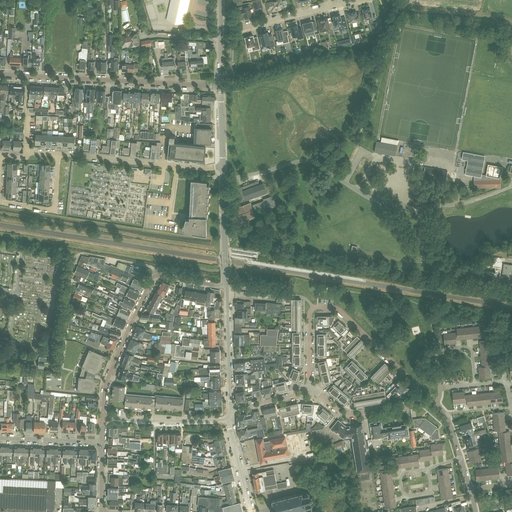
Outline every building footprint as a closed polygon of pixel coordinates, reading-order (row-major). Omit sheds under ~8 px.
[(171,0),(167,19),(174,22),(176,22),(176,23),(184,23),(188,2),(189,0),(188,0),(171,0)] [(282,4),(281,3),(280,2),(280,0),(266,3),(268,10),(271,9),(272,11),(282,9),(281,6),(282,6),(282,5),(282,4)] [(253,2),(255,9),(261,8),(259,1),(253,2)] [(245,17),(245,18),(252,16),(249,6),(249,5),(242,6),(242,8),(243,9),(237,10),(239,16),(242,15),(244,14),(244,15),(245,17)] [(372,18),(370,8),(369,8),(368,7),(364,8),(364,9),(363,10),(365,19),(369,18),(370,24),(373,23),(372,18)] [(356,11),(353,12),(351,12),(351,11),(347,12),(348,17),(349,16),(350,22),(352,22),(353,23),(356,22),(356,21),(356,20),(358,20),(358,22),(361,21),(359,12),(356,13),(356,11)] [(348,30),(346,21),(345,17),(341,18),(340,15),(339,15),(338,15),(336,15),(335,16),(333,17),(335,27),(339,26),(341,32),(348,30)] [(328,23),(327,18),(326,17),(324,18),(324,19),(321,19),(321,18),(318,19),(318,20),(320,31),(328,30),(329,35),(334,34),(332,22),(328,23)] [(314,30),(317,29),(315,22),(312,23),(312,22),(309,22),(308,22),(306,22),(306,23),(303,24),(305,33),(314,30)] [(377,29),(377,32),(379,31),(377,22),(373,23),(370,24),(372,30),(377,29)] [(301,27),(298,28),(297,25),(296,25),(293,25),(293,26),(290,27),(292,32),(290,33),(291,37),(293,36),(293,37),(297,36),(298,39),(303,38),(301,27)] [(284,36),(283,32),(282,29),(281,29),(281,28),(279,29),(279,30),(276,30),(278,41),(282,40),(283,43),(289,42),(287,35),(284,36)] [(136,34),(132,35),(131,31),(125,32),(126,36),(120,37),(121,47),(129,46),(129,47),(139,45),(136,34)] [(274,45),(272,39),(271,34),(268,35),(267,32),(264,33),(263,32),(261,33),(260,34),(261,41),(260,41),(261,46),(266,44),(267,47),(274,45)] [(247,47),(248,47),(253,46),(254,50),(260,49),(257,37),(254,38),(253,36),(252,36),(252,35),(248,36),(248,37),(245,38),(247,47)] [(77,68),(85,69),(86,60),(87,60),(87,54),(88,45),(82,44),(82,51),(79,53),(78,60),(79,60),(79,64),(77,64),(77,68)] [(203,46),(196,45),(196,48),(196,54),(197,66),(204,66),(203,63),(207,63),(206,56),(200,57),(199,49),(203,49),(203,46)] [(187,49),(188,58),(189,62),(190,62),(190,67),(197,66),(196,54),(192,54),(192,49),(187,49)] [(20,66),(20,61),(20,58),(12,58),(13,52),(10,52),(9,65),(20,66)] [(186,67),(185,61),(185,59),(184,59),(184,57),(177,58),(178,68),(186,67)] [(131,58),(129,58),(128,71),(134,71),(138,71),(138,63),(134,63),(134,64),(131,64),(131,58)] [(7,94),(8,85),(1,84),(1,93),(2,93),(1,99),(0,99),(0,102),(0,114),(8,115),(9,107),(4,106),(5,94),(7,94)] [(78,107),(80,88),(75,88),(74,97),(72,97),(71,106),(78,107)] [(108,109),(108,103),(105,102),(105,91),(97,90),(97,101),(102,101),(102,109),(108,109)] [(173,93),(166,93),(162,93),(161,107),(169,107),(169,101),(172,101),(173,93)] [(202,114),(210,114),(211,107),(197,107),(197,106),(188,106),(188,111),(197,111),(197,114),(202,114)] [(211,133),(212,133),(212,128),(212,126),(210,126),(210,124),(199,123),(199,122),(197,121),(197,128),(196,128),(196,127),(195,127),(194,127),(194,128),(194,129),(195,129),(195,128),(194,144),(174,142),(174,141),(175,137),(173,137),(173,136),(170,136),(169,142),(170,142),(170,143),(169,143),(168,158),(171,159),(175,159),(178,159),(183,160),(185,160),(190,161),(190,160),(192,161),(197,161),(199,162),(204,162),(204,159),(206,147),(202,147),(203,145),(196,145),(196,143),(211,144),(211,136),(211,133)] [(9,149),(10,145),(10,141),(3,140),(3,138),(0,137),(0,144),(2,145),(2,149),(9,149)] [(13,139),(10,138),(10,141),(10,145),(13,145),(13,150),(20,150),(20,149),(21,149),(21,145),(20,145),(20,141),(13,141),(13,139)] [(90,152),(90,153),(95,153),(96,148),(96,146),(99,146),(100,139),(96,139),(91,138),(84,138),(83,143),(84,143),(84,145),(83,145),(83,147),(83,149),(90,150),(90,152)] [(116,147),(120,148),(120,140),(119,140),(113,140),(112,140),(111,146),(103,145),(103,147),(102,147),(102,149),(102,151),(110,152),(110,155),(115,155),(116,147)] [(136,158),(136,152),(136,149),(140,150),(141,141),(137,141),(137,143),(132,142),(131,148),(123,147),(123,150),(122,149),(122,151),(122,153),(131,154),(130,157),(136,158)] [(375,152),(378,153),(378,154),(382,155),(382,153),(395,156),(397,145),(376,141),(375,152)] [(151,156),(150,159),(156,160),(156,151),(160,152),(161,143),(157,142),(157,145),(152,144),(151,150),(144,150),(144,152),(143,152),(143,153),(144,153),(143,155),(151,156)] [(465,174),(475,176),(481,177),(481,175),(485,156),(463,152),(462,159),(468,160),(465,174)] [(500,179),(500,178),(499,177),(503,169),(503,167),(488,164),(486,175),(481,175),(481,177),(475,176),(474,180),(474,188),(500,187),(500,179)] [(425,167),(423,176),(446,180),(447,171),(425,167)] [(208,193),(209,193),(209,188),(208,188),(210,188),(210,185),(207,185),(207,182),(207,181),(191,180),(191,184),(192,184),(192,188),(194,188),(194,192),(192,191),(191,196),(194,197),(194,200),(191,200),(191,205),(193,205),(193,208),(191,208),(190,213),(193,213),(193,216),(190,216),(189,219),(186,218),(184,225),(183,225),(182,227),(183,227),(183,228),(184,228),(185,228),(184,231),(203,234),(204,228),(206,228),(206,229),(207,229),(206,220),(206,217),(207,217),(208,212),(207,212),(209,212),(209,209),(207,209),(208,209),(208,204),(207,204),(209,204),(209,201),(207,201),(208,201),(208,196),(207,196),(209,196),(210,193),(208,193)] [(259,184),(258,181),(238,188),(242,201),(248,198),(248,199),(250,198),(252,197),(252,198),(254,197),(253,197),(255,196),(256,196),(257,196),(257,195),(259,195),(261,194),(263,193),(263,194),(264,193),(266,192),(263,183),(259,184)] [(16,193),(6,192),(5,198),(13,199),(13,201),(16,201),(16,193)] [(276,206),(272,195),(263,199),(263,200),(252,204),(254,210),(260,207),(261,211),(276,206)] [(255,217),(250,202),(235,207),(238,215),(241,222),(255,217)] [(241,254),(244,254),(244,256),(256,257),(257,251),(241,249),(241,254)] [(87,264),(113,274),(116,276),(121,278),(121,277),(124,271),(116,267),(110,265),(110,266),(104,264),(105,259),(90,256),(89,258),(81,256),(79,261),(87,264)] [(501,272),(503,258),(494,257),(492,267),(495,268),(495,273),(482,271),(482,274),(486,275),(497,277),(497,272),(501,272)] [(511,265),(504,264),(502,276),(511,277),(511,270),(511,265)] [(127,280),(141,286),(143,283),(143,282),(137,279),(139,276),(130,273),(133,268),(127,265),(124,271),(121,277),(121,278),(127,280)] [(77,266),(75,270),(88,275),(89,271),(77,266)] [(88,275),(75,270),(74,273),(86,278),(88,275)] [(129,286),(139,290),(141,286),(127,280),(121,278),(116,276),(115,278),(125,283),(130,285),(129,286)] [(158,287),(167,292),(169,288),(172,290),(174,287),(170,285),(162,281),(158,287)] [(86,291),(91,293),(93,289),(79,283),(77,287),(83,290),(86,291)] [(127,287),(121,285),(117,283),(115,286),(120,288),(137,296),(139,292),(129,287),(128,288),(127,288),(127,287)] [(167,292),(158,287),(156,292),(163,296),(164,296),(167,292)] [(135,300),(137,296),(120,288),(119,290),(126,293),(125,295),(135,300)] [(185,290),(184,298),(184,299),(182,298),(180,307),(183,307),(184,300),(190,301),(191,291),(185,290)] [(196,302),(196,300),(197,292),(191,291),(190,301),(189,305),(191,305),(192,301),(196,302)] [(205,300),(205,301),(205,305),(209,305),(210,301),(212,301),(214,292),(208,291),(206,300),(205,300)] [(155,293),(153,298),(162,303),(163,300),(163,299),(164,297),(163,296),(156,292),(155,293)] [(201,304),(201,306),(200,308),(200,311),(204,311),(204,309),(205,305),(205,301),(205,300),(206,294),(203,293),(197,292),(196,300),(196,302),(195,303),(196,303),(201,304)] [(117,299),(118,299),(133,305),(134,301),(124,297),(124,299),(119,297),(114,295),(110,293),(109,296),(115,299),(117,299)] [(153,298),(150,304),(156,307),(157,308),(157,307),(158,307),(159,304),(164,307),(165,305),(162,303),(153,298)] [(131,309),(133,305),(118,299),(117,299),(115,299),(115,300),(119,302),(118,304),(131,309)] [(279,315),(281,304),(280,304),(266,302),(266,304),(255,303),(255,306),(255,310),(261,311),(261,313),(266,313),(266,312),(273,313),(272,316),(277,316),(279,316),(279,315)] [(108,306),(114,309),(128,315),(130,311),(120,307),(119,309),(109,304),(108,306)] [(157,308),(156,307),(150,304),(147,310),(153,313),(160,314),(160,312),(158,311),(156,311),(157,309),(156,308),(157,308)] [(116,315),(127,319),(128,315),(114,309),(108,306),(105,305),(104,308),(112,311),(113,311),(117,313),(116,315)] [(209,306),(209,305),(205,305),(204,309),(204,311),(204,312),(205,319),(208,319),(215,318),(214,310),(214,309),(211,309),(211,306),(209,306)] [(238,311),(238,317),(247,317),(247,314),(250,314),(251,308),(250,308),(236,307),(236,311),(238,311)] [(105,324),(104,327),(110,328),(111,326),(111,325),(112,325),(122,329),(124,325),(107,317),(106,317),(101,315),(100,316),(92,312),(91,315),(99,319),(100,318),(103,319),(106,320),(105,324)] [(107,317),(124,325),(126,321),(116,317),(115,319),(108,315),(107,317)] [(331,324),(332,321),(335,316),(333,316),(329,316),(326,316),(323,316),(323,325),(329,325),(329,324),(331,324)] [(335,316),(332,321),(331,324),(333,326),(332,327),(336,331),(343,324),(340,322),(340,321),(339,320),(335,316)] [(168,329),(171,329),(172,330),(174,318),(170,317),(169,321),(166,321),(165,329),(168,329)] [(202,328),(203,328),(215,328),(215,322),(209,322),(209,320),(201,320),(202,328)] [(345,327),(343,324),(336,331),(340,334),(341,334),(343,336),(345,334),(343,332),(346,329),(347,328),(345,326),(345,327)] [(110,329),(111,328),(110,328),(104,327),(100,326),(99,326),(98,329),(100,329),(104,330),(107,330),(106,333),(109,334),(119,337),(121,332),(110,329)] [(136,329),(135,331),(149,337),(150,334),(144,332),(145,329),(138,326),(137,327),(136,327),(136,328),(136,329)] [(263,345),(264,345),(267,345),(270,345),(273,345),(276,345),(279,328),(267,328),(267,334),(260,334),(260,345),(263,345)] [(134,333),(133,334),(133,335),(141,339),(142,336),(148,339),(149,337),(135,331),(134,333)] [(351,334),(355,338),(353,341),(360,348),(364,343),(357,336),(356,335),(353,332),(351,334)] [(456,340),(458,339),(457,332),(449,333),(450,344),(456,343),(456,340)] [(112,351),(115,344),(99,337),(94,334),(94,336),(89,334),(85,342),(98,348),(99,345),(105,347),(112,351)] [(115,344),(118,339),(109,336),(109,338),(103,336),(100,334),(100,335),(99,337),(115,344)] [(235,345),(245,345),(250,345),(250,337),(249,337),(249,335),(235,334),(235,345)] [(170,337),(161,335),(160,342),(170,344),(170,337)] [(351,342),(348,345),(355,352),(360,348),(353,341),(349,337),(347,339),(351,342)] [(183,338),(182,345),(192,346),(201,348),(202,340),(190,338),(186,338),(183,338)] [(130,342),(130,344),(144,350),(145,349),(144,349),(144,347),(143,346),(144,344),(139,342),(132,339),(131,340),(131,339),(130,341),(130,342)] [(355,352),(348,345),(344,341),(343,343),(346,347),(344,349),(351,357),(355,352)] [(192,346),(182,345),(176,344),(170,344),(160,342),(159,342),(158,347),(172,349),(171,352),(175,353),(175,356),(198,359),(199,348),(192,348),(192,346)] [(144,350),(130,344),(129,346),(128,345),(127,348),(128,348),(127,348),(135,352),(136,350),(143,353),(144,350)] [(253,370),(257,369),(257,371),(262,370),(265,370),(265,364),(263,345),(260,345),(251,345),(252,360),(239,361),(235,362),(235,371),(239,371),(250,369),(251,369),(253,370)] [(104,356),(101,354),(89,349),(81,368),(79,377),(78,377),(77,391),(94,392),(95,379),(93,379),(95,374),(96,374),(104,356)] [(210,361),(220,361),(220,350),(212,351),(212,349),(206,349),(206,353),(210,353),(210,361)] [(319,358),(324,358),(324,356),(326,356),(326,350),(318,350),(318,354),(317,354),(317,356),(319,356),(319,358)] [(124,357),(138,362),(141,363),(142,361),(133,358),(134,355),(126,353),(125,354),(124,355),(125,355),(124,357)] [(38,362),(37,366),(43,366),(44,362),(48,363),(48,358),(39,357),(38,362)] [(122,361),(131,364),(133,365),(134,364),(137,365),(138,362),(124,357),(124,358),(123,359),(122,360),(123,361),(122,361)] [(324,361),(324,359),(319,360),(319,362),(318,362),(318,364),(319,364),(319,367),(328,366),(327,360),(324,361)] [(350,371),(356,364),(353,362),(354,362),(352,360),(351,361),(346,367),(343,369),(347,373),(350,371)] [(130,366),(131,364),(122,361),(122,363),(121,363),(120,364),(121,365),(121,366),(135,371),(136,368),(130,366)] [(385,363),(380,368),(387,375),(390,372),(394,376),(396,374),(385,363)] [(350,371),(353,374),(360,368),(359,366),(358,367),(356,364),(350,371)] [(478,367),(479,373),(490,372),(489,364),(482,365),(482,367),(478,367)] [(296,370),(298,366),(294,366),(294,368),(293,368),(291,373),(299,376),(300,373),(301,373),(301,371),(300,371),(296,370)] [(118,373),(133,378),(134,378),(134,377),(138,378),(139,376),(133,374),(133,375),(127,373),(128,371),(120,368),(120,369),(119,369),(119,370),(119,371),(118,373)] [(353,374),(357,378),(363,372),(361,369),(360,368),(353,374)] [(391,379),(387,375),(380,368),(376,372),(383,379),(386,377),(389,381),(391,379)] [(363,372),(357,378),(361,382),(367,377),(368,376),(366,374),(363,372)] [(387,383),(383,379),(376,372),(371,377),(378,384),(381,381),(385,385),(387,383)] [(299,376),(291,373),(289,378),(290,379),(289,381),(291,384),(292,380),(296,381),(297,382),(298,380),(299,376)] [(221,376),(207,377),(207,382),(201,383),(201,387),(211,387),(221,387),(221,376)] [(332,381),(330,376),(322,378),(323,381),(322,382),(323,384),(324,383),(326,386),(330,384),(329,384),(329,382),(332,381)] [(388,394),(386,396),(387,398),(389,397),(404,382),(400,379),(394,385),(396,386),(388,394)] [(269,396),(273,395),(271,386),(269,387),(268,380),(265,381),(269,396)] [(286,381),(280,382),(282,391),(286,390),(288,390),(288,388),(287,385),(291,384),(289,381),(286,382),(286,381)] [(282,391),(280,382),(272,384),(273,387),(276,386),(277,391),(277,392),(279,392),(279,391),(282,391)] [(396,398),(394,396),(398,392),(400,394),(402,392),(403,393),(404,393),(405,393),(405,392),(406,392),(406,391),(406,390),(405,389),(408,386),(404,382),(389,397),(387,398),(388,403),(397,401),(396,398)] [(332,395),(338,388),(333,384),(332,387),(330,385),(327,387),(328,390),(327,392),(329,393),(332,395)] [(113,389),(112,395),(114,395),(113,399),(124,400),(124,396),(125,386),(118,386),(114,385),(114,389),(113,389)] [(377,387),(378,392),(380,402),(386,401),(384,391),(381,392),(380,386),(377,387)] [(380,402),(378,392),(374,393),(373,387),(371,388),(372,393),(374,403),(380,402)] [(336,398),(342,391),(338,388),(332,395),(335,397),(334,397),(336,398)] [(374,403),(372,393),(368,394),(367,388),(365,389),(366,394),(367,404),(374,403)] [(251,392),(248,393),(247,390),(244,391),(243,391),(243,389),(239,390),(239,392),(236,393),(236,397),(237,397),(237,398),(250,395),(250,393),(251,393),(251,392)] [(361,405),(367,404),(366,394),(362,395),(361,389),(359,390),(360,395),(361,405)] [(9,390),(7,390),(7,399),(14,400),(15,390),(9,390)] [(40,392),(40,394),(38,394),(35,393),(34,399),(42,400),(43,391),(43,390),(41,390),(40,392)] [(250,395),(237,398),(237,399),(236,399),(236,402),(238,403),(247,401),(246,399),(252,398),(253,400),(262,398),(260,390),(253,392),(251,392),(251,393),(250,393),(250,395)] [(49,400),(50,395),(50,392),(43,391),(42,400),(42,401),(49,402),(49,400)] [(338,399),(340,401),(346,395),(342,391),(336,398),(337,400),(338,399)] [(142,407),(141,408),(148,409),(148,408),(151,408),(152,406),(159,407),(159,408),(165,409),(165,408),(172,408),(172,410),(178,410),(179,409),(182,409),(183,399),(179,398),(157,396),(156,398),(153,398),(153,397),(126,395),(125,401),(125,405),(128,406),(128,407),(135,408),(135,406),(142,407)] [(350,398),(346,395),(340,401),(343,404),(344,406),(345,404),(349,405),(350,402),(348,401),(350,398)] [(355,406),(361,405),(360,395),(353,396),(354,401),(351,402),(351,405),(355,405),(355,406)] [(472,395),(464,395),(465,402),(467,402),(467,406),(473,405),(472,395)] [(98,402),(92,401),(92,398),(86,397),(86,401),(87,401),(87,403),(81,403),(80,405),(85,405),(85,408),(88,408),(88,406),(94,406),(97,406),(98,402)] [(210,401),(203,402),(203,404),(203,406),(210,406),(210,408),(211,408),(211,409),(212,409),(213,409),(214,408),(214,407),(214,406),(222,406),(221,401),(210,401)] [(297,419),(296,414),(300,413),(299,408),(298,403),(291,405),(294,415),(295,420),(297,419)] [(299,408),(300,413),(300,415),(303,415),(302,412),(307,413),(308,404),(305,403),(303,403),(302,404),(303,404),(302,408),(299,408)] [(308,404),(307,413),(307,417),(314,417),(316,412),(317,409),(313,409),(314,405),(314,404),(312,404),(308,404)] [(291,421),(291,419),(290,416),(294,415),(291,405),(285,406),(288,416),(289,421),(290,425),(292,425),(291,421)] [(321,418),(327,411),(324,409),(323,407),(323,408),(319,405),(317,409),(316,412),(314,417),(312,421),(313,422),(317,417),(316,417),(318,415),(321,418)] [(278,416),(276,410),(275,406),(269,408),(271,415),(274,414),(275,417),(278,416)] [(285,422),(284,417),(288,416),(285,406),(279,408),(283,423),(285,422)] [(267,416),(271,415),(269,408),(263,410),(264,414),(264,417),(260,418),(262,424),(263,429),(267,429),(267,425),(265,420),(268,419),(267,416)] [(257,425),(259,424),(262,424),(260,418),(260,415),(259,411),(256,411),(256,412),(255,413),(254,412),(238,415),(237,417),(237,422),(237,423),(237,426),(237,427),(238,428),(257,424),(257,425)] [(333,417),(331,415),(332,414),(330,413),(327,411),(321,418),(326,421),(324,423),(326,425),(329,423),(330,420),(333,417)] [(17,421),(17,426),(17,427),(23,427),(23,423),(23,419),(20,418),(20,413),(14,413),(14,418),(14,421),(17,421)] [(89,416),(86,416),(85,425),(88,425),(88,432),(94,432),(94,423),(96,423),(96,418),(89,417),(89,416)] [(419,427),(425,431),(431,422),(426,418),(422,419),(422,418),(413,419),(415,427),(419,427)] [(369,448),(368,439),(365,440),(362,424),(346,427),(338,420),(331,429),(333,431),(334,430),(343,438),(349,437),(350,435),(352,435),(358,473),(360,473),(360,475),(358,475),(359,481),(370,479),(370,473),(367,473),(367,471),(369,471),(367,456),(370,456),(369,448)] [(383,439),(388,439),(393,438),(394,440),(394,441),(395,442),(396,442),(397,442),(397,441),(398,440),(397,437),(409,436),(407,424),(386,427),(387,428),(382,429),(381,421),(370,423),(372,439),(383,437),(383,439)] [(431,422),(425,431),(431,436),(431,440),(439,438),(438,430),(437,430),(437,427),(431,422)] [(463,434),(468,432),(469,433),(474,432),(471,422),(460,425),(463,434)] [(261,429),(256,430),(239,434),(239,438),(240,439),(248,438),(248,437),(252,436),(252,435),(254,435),(254,436),(256,435),(256,434),(257,438),(265,436),(263,429),(261,429)] [(505,431),(505,430),(498,430),(499,438),(510,437),(510,435),(509,435),(508,431),(509,431),(505,431)] [(475,439),(471,440),(470,436),(468,437),(468,438),(464,439),(465,443),(466,446),(467,446),(470,445),(471,447),(477,445),(475,439)] [(258,450),(258,453),(260,464),(267,462),(267,461),(267,458),(288,454),(285,437),(270,439),(270,441),(264,442),(263,439),(263,438),(256,439),(258,450)] [(208,444),(209,447),(225,443),(224,438),(214,440),(215,443),(208,444)] [(128,442),(128,445),(128,448),(135,449),(140,450),(140,442),(128,442)] [(209,447),(210,452),(226,448),(225,443),(209,447)] [(439,454),(444,454),(443,450),(445,450),(444,443),(437,444),(439,454)] [(432,455),(439,454),(437,444),(436,444),(430,445),(430,447),(431,448),(432,455)] [(469,457),(470,457),(480,454),(478,448),(468,451),(469,457)] [(96,459),(96,449),(88,449),(88,459),(91,459),(91,463),(94,463),(94,464),(96,464),(96,459)] [(419,462),(421,461),(420,454),(413,455),(412,455),(414,466),(420,465),(419,462)] [(480,454),(470,457),(469,457),(471,463),(481,460),(480,454)] [(199,456),(197,456),(192,455),(191,460),(191,461),(195,461),(195,463),(199,464),(203,465),(203,466),(207,467),(207,463),(204,462),(205,457),(199,456)] [(149,456),(149,459),(144,458),(144,460),(149,461),(148,466),(152,466),(153,457),(149,456)] [(214,458),(216,464),(216,467),(227,464),(225,457),(218,459),(218,457),(214,458)] [(214,478),(214,480),(221,478),(221,477),(229,475),(229,476),(233,475),(232,469),(231,467),(231,466),(227,467),(219,470),(220,476),(214,478)] [(255,488),(256,488),(256,490),(255,491),(256,491),(256,492),(260,491),(269,489),(277,488),(277,489),(287,487),(286,482),(276,483),(274,469),(253,473),(256,488),(255,488)] [(380,471),(381,479),(392,477),(391,471),(387,472),(387,470),(380,471)] [(111,484),(115,485),(118,485),(118,482),(118,479),(122,479),(126,479),(126,478),(129,478),(129,475),(126,475),(123,475),(113,474),(113,477),(111,477),(111,484)] [(53,511),(55,487),(56,481),(56,480),(47,480),(0,477),(0,511),(53,511)] [(231,482),(227,483),(224,484),(218,485),(219,488),(221,487),(222,491),(226,490),(233,488),(231,482)] [(295,511),(300,510),(300,511),(311,511),(311,508),(312,508),(312,507),(311,507),(312,505),(313,505),(313,504),(312,504),(311,503),(313,501),(314,501),(314,500),(313,500),(312,497),(313,496),(312,495),(311,496),(309,496),(310,494),(310,493),(309,493),(308,492),(308,491),(307,491),(303,492),(303,491),(302,492),(302,491),(299,492),(299,493),(297,494),(296,493),(296,494),(291,496),(291,495),(290,495),(290,496),(286,497),(285,496),(284,496),(285,497),(280,498),(279,498),(279,499),(278,499),(274,500),(274,499),(273,499),(273,500),(272,501),(273,505),(271,504),(271,505),(270,506),(270,508),(271,508),(271,510),(271,511),(295,511)] [(224,504),(232,502),(236,501),(235,495),(234,494),(227,496),(228,500),(226,501),(225,501),(223,502),(224,504)] [(205,511),(206,511),(206,507),(208,507),(208,506),(209,498),(198,497),(197,506),(199,506),(198,511),(197,511),(205,511)] [(219,505),(220,501),(220,499),(209,498),(208,506),(211,506),(212,506),(212,509),(214,509),(213,511),(218,511),(219,507),(219,505)] [(455,505),(455,501),(451,503),(451,505),(452,510),(449,511),(458,511),(464,510),(463,506),(456,508),(455,505)] [(241,502),(237,503),(223,507),(224,511),(242,507),(241,504),(241,502)]
